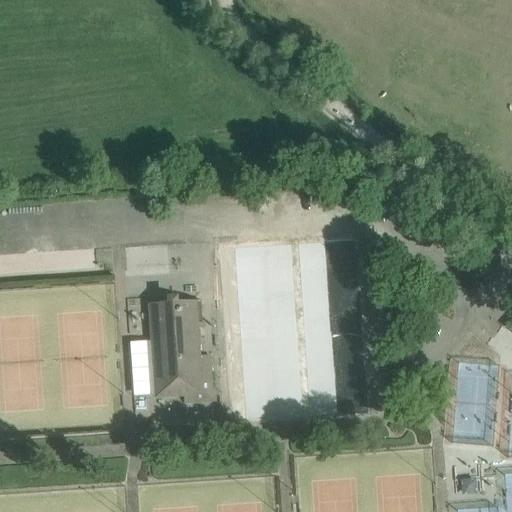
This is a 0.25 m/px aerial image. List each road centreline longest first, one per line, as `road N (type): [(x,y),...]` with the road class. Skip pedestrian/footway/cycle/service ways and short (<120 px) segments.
road 1 (unknown): [(511,257),(483,273),(439,263),(371,220),(115,221)]
road 2 (track): [(426,184),(246,34),(224,0)]
